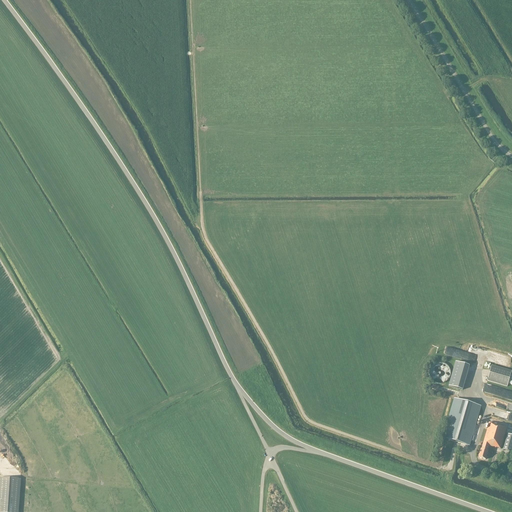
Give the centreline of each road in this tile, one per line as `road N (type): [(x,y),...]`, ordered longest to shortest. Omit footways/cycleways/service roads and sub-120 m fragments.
road 1 (unclassified): [(238,389),(182,266),(131,181),(1,0)]
road 2 (unclassified): [(511,155),(494,141),(408,0)]
road 3 (unclassified): [(490,511),(316,452)]
